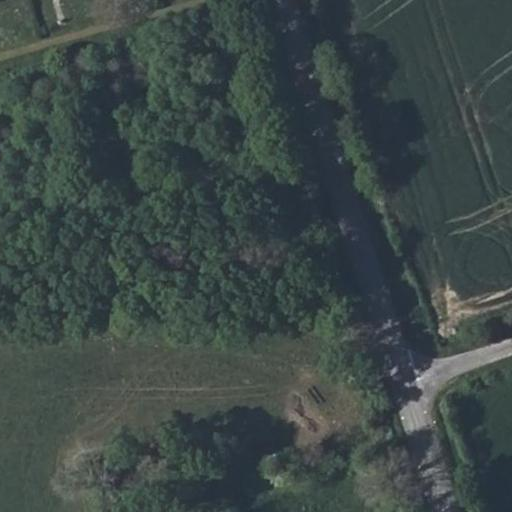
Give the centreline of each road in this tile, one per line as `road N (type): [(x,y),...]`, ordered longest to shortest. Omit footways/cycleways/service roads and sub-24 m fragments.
road 1 (tertiary): [(281,0),(407,378)]
road 2 (tertiary): [(407,378),(449,511)]
